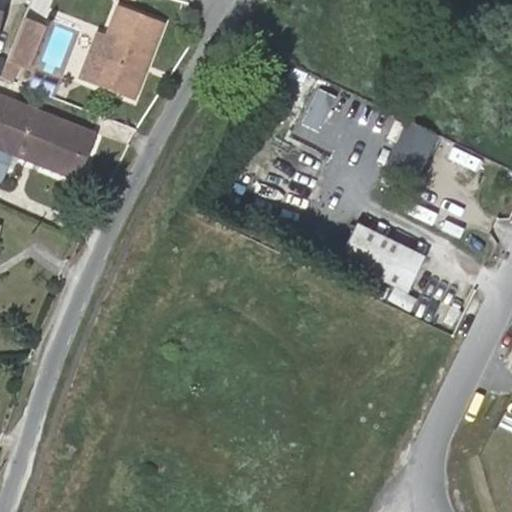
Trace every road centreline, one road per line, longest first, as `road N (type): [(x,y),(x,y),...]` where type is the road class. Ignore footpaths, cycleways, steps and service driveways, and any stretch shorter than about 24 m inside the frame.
road 1 (residential): [(4,511),(84,281),(241,1)]
road 2 (residential): [(430,511),(428,447),(511,275)]
